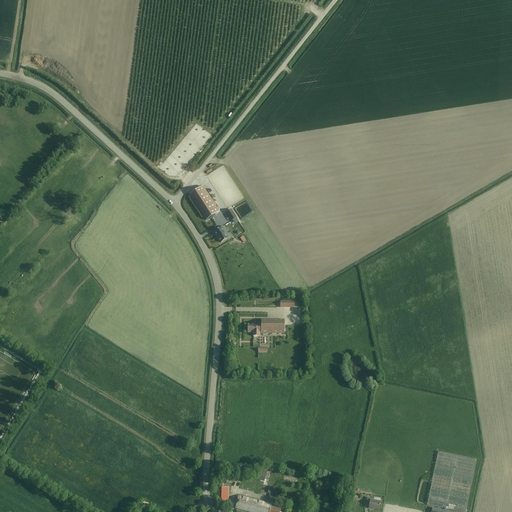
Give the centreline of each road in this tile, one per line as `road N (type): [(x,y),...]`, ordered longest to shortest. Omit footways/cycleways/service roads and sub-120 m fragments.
road 1 (unclassified): [(206,473),(218,292),(208,257),(172,202)]
road 2 (unclassified): [(172,202),(335,0)]
road 3 (unclassified): [(172,202),(51,92),(0,73)]
